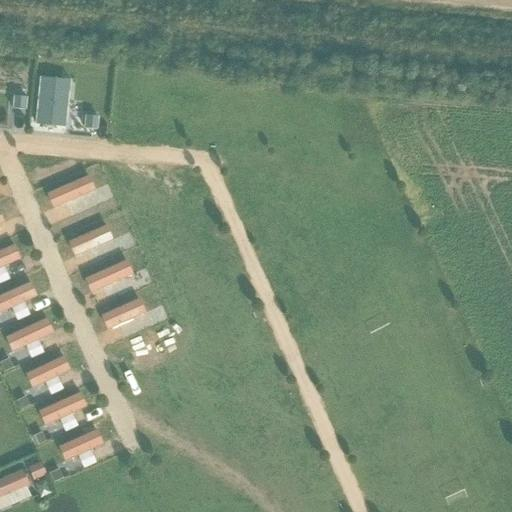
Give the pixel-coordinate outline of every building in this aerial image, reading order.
[(40,79),(35,125),(64,128),(69,82),(40,79)] [(13,98),(12,110),(24,111),(26,99),(13,98)] [(85,118),(84,130),(96,131),(97,119),(85,118)] [(40,464),(27,470),(32,482),(46,477),(40,464)] [(0,498),(27,486),(21,472),(0,481),(0,498)]
